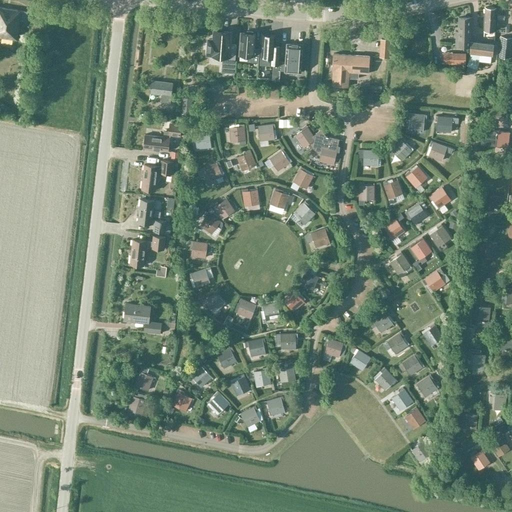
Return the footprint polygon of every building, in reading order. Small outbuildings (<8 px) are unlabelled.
[(0,36),(15,39),(19,19),(25,20),(26,12),(21,11),(21,10),(0,6),(0,36)] [(485,32),(495,33),(495,22),(496,7),(486,6),(485,27),(485,32)] [(471,46),(471,17),(460,17),(460,31),(457,31),(457,45),(471,46)] [(216,28),(215,30),(214,30),(213,40),(208,39),(207,55),(212,55),(212,56),(223,56),(221,72),(234,73),(235,56),(229,56),(231,32),(222,31),(222,30),(221,28),(220,27),(218,27),(216,28)] [(241,32),(240,55),(248,55),(248,61),(259,62),(260,48),(254,48),(255,33),(253,33),(253,32),(246,31),(246,33),(241,32)] [(263,34),(261,63),(280,64),(282,48),(282,47),(275,46),(276,35),(271,35),(269,33),(266,33),(265,34),(263,34)] [(511,35),(503,35),(501,54),(510,55),(511,35)] [(472,42),(472,49),(467,66),(477,69),(482,54),(494,55),(494,43),(472,42)] [(301,72),(303,44),(297,44),(297,43),(292,43),(292,44),(287,43),(285,65),(280,64),(280,70),(285,70),(285,71),(291,72),(290,74),(295,74),(295,72),(301,72)] [(466,53),(444,52),(443,64),(465,64),(466,53)] [(334,54),(333,70),(332,86),(349,87),(349,78),(358,79),(359,72),(369,73),(370,56),(334,54)] [(376,88),(389,89),(390,70),(377,69),(376,88)] [(170,103),(170,99),(173,81),(151,79),(150,91),(162,93),(161,101),(170,103)] [(370,94),(360,94),(360,104),(370,105),(370,94)] [(192,96),(183,95),(181,114),(191,115),(192,96)] [(426,120),(427,115),(410,113),(408,127),(424,129),(424,120),(426,120)] [(459,117),(452,116),(436,115),(436,121),(437,121),(437,130),(451,131),(452,122),(458,123),(459,117)] [(494,131),(493,146),(508,147),(510,133),(509,133),(510,121),(496,120),(495,131),(494,131)] [(180,123),(170,122),(170,121),(169,121),(168,131),(164,130),(163,136),(145,134),(145,133),(143,148),(143,147),(167,150),(169,134),(179,135),(179,136),(181,123),(180,123)] [(230,141),(245,140),(244,124),(238,125),(238,127),(229,127),(230,141)] [(272,129),(275,129),(274,124),(257,126),(259,141),(274,139),(272,129)] [(321,130),(313,136),(306,126),(302,129),(303,130),(295,135),(303,147),(309,143),(316,152),(321,153),(319,161),(334,164),(337,152),(336,151),(339,139),(325,136),(321,130)] [(209,137),(211,137),(210,132),(194,134),(195,148),(210,146),(209,137)] [(402,138),(391,150),(389,153),(392,156),(394,153),(401,160),(411,150),(405,143),(406,142),(402,138)] [(453,148),(447,146),(432,141),(431,145),(432,146),(429,154),(443,159),(445,151),(451,153),(453,148)] [(278,171),(289,163),(284,155),(286,153),(283,149),(269,158),(278,171)] [(379,150),(363,149),(358,149),(358,155),(363,155),(363,164),(378,165),(378,156),(379,156),(379,150)] [(242,170),(256,165),(250,150),(245,152),(246,154),(237,157),(242,170)] [(180,152),(172,151),(171,160),(179,160),(180,152)] [(161,159),(160,166),(144,164),(141,187),(141,188),(155,190),(157,171),(172,173),(174,161),(161,159)] [(218,167),(220,166),(218,162),(203,168),(208,181),(222,176),(218,167)] [(306,188),(312,175),(304,171),(305,169),(300,166),(293,181),(306,188)] [(416,186),(427,177),(417,166),(410,173),(409,172),(405,175),(416,186)] [(387,181),(383,183),(389,198),(391,204),(396,202),(396,201),(404,198),(403,193),(398,180),(388,183),(387,181)] [(359,183),(358,199),(374,199),(374,185),(364,185),(364,183),(359,183)] [(284,207),(289,194),(280,191),(280,189),(275,187),(270,203),(284,207)] [(439,208),(451,199),(442,187),(429,196),(432,201),(433,200),(439,208)] [(244,206),(259,203),(257,189),(247,190),(247,188),(242,189),(244,206)] [(502,210),(503,199),(487,197),(485,211),(491,211),(491,209),(502,210)] [(165,231),(166,222),(166,220),(151,218),(154,200),(140,198),(139,198),(140,199),(137,222),(153,224),(152,230),(165,231)] [(222,219),(234,210),(226,199),(219,204),(218,203),(213,206),(222,219)] [(305,223),(315,212),(308,206),(309,205),(305,201),(294,214),(305,223)] [(423,201),(419,203),(406,212),(408,216),(410,215),(416,223),(427,216),(423,209),(427,206),(423,201)] [(220,220),(219,221),(206,212),(202,217),(204,218),(200,225),(212,232),(217,225),(221,228),(223,225),(222,221),(220,220)] [(393,239),(404,231),(396,219),(382,229),(385,232),(387,231),(393,239)] [(439,246),(451,238),(442,224),(437,227),(438,229),(431,234),(439,246)] [(327,227),(311,233),(304,236),(307,243),(314,240),(316,247),(330,242),(327,233),(329,232),(327,227)] [(129,263),(143,265),(145,246),(164,249),(165,236),(152,235),(152,241),(132,239),(129,262),(129,263)] [(427,263),(423,257),(432,251),(423,237),(418,240),(419,242),(412,247),(423,265),(427,263)] [(205,257),(207,242),(191,240),(190,246),(192,246),(191,254),(205,257)] [(497,256),(498,244),(482,242),(480,256),(486,256),(487,254),(497,256)] [(398,274),(410,266),(401,252),(397,255),(398,257),(390,262),(398,274)] [(166,267),(162,266),(161,271),(158,270),(157,275),(165,276),(166,267)] [(314,289),(319,276),(310,272),(311,270),(307,268),(300,283),(314,289)] [(437,270),(423,279),(426,284),(428,283),(433,291),(445,283),(441,276),(444,273),(440,268),(437,270)] [(196,287),(209,282),(205,269),(189,273),(191,278),(193,278),(196,287)] [(511,301),(511,286),(502,286),(501,301),(511,301)] [(293,310),(304,301),(298,294),(300,293),(296,289),(284,299),(293,310)] [(215,292),(202,304),(206,307),(205,308),(212,315),(213,313),(224,303),(215,292)] [(251,317),(256,304),(241,298),(239,303),(240,304),(237,312),(251,317)] [(159,331),(160,321),(148,320),(150,305),(125,302),(124,316),(138,318),(137,320),(146,321),(145,329),(159,331)] [(266,319),(280,316),(278,302),(262,305),(263,310),(265,310),(266,319)] [(489,321),(491,307),(475,305),(473,319),(489,321)] [(387,310),(373,320),(369,322),(373,328),(376,325),(381,332),(393,324),(388,316),(390,315),(387,310)] [(431,345),(444,337),(435,323),(430,327),(431,329),(423,334),(431,345)] [(298,332),(281,333),(275,333),(276,340),(281,339),(281,348),(295,347),(295,338),(298,338),(298,332)] [(402,332),(388,341),(384,344),(388,349),(391,347),(395,353),(408,345),(403,337),(405,336),(402,332)] [(511,349),(511,345),(511,334),(497,333),(495,348),(511,349)] [(264,337),(248,341),(243,342),(244,347),(249,346),(251,355),(265,352),(263,343),(265,342),(264,337)] [(339,356),(343,342),(327,337),(326,342),(328,343),(325,352),(339,356)] [(224,368),(237,360),(232,352),(234,351),(231,347),(217,355),(224,368)] [(370,357),(356,349),(353,347),(350,351),(355,354),(350,362),(363,369),(370,357)] [(469,352),(467,367),(483,369),(485,354),(481,354),(481,349),(469,348),(469,352)] [(416,353),(402,363),(399,365),(403,371),(406,369),(410,374),(422,366),(417,359),(419,357),(416,353)] [(281,381),(295,378),(293,362),(287,363),(287,365),(278,366),(281,381)] [(200,386),(211,376),(205,370),(207,369),(203,364),(190,376),(200,386)] [(141,365),(140,369),(134,383),(147,389),(153,376),(149,374),(151,370),(141,365)] [(256,385),(271,382),(268,367),(262,368),(262,370),(254,372),(256,385)] [(386,389),(396,379),(384,368),(380,371),(382,373),(376,380),(386,389)] [(238,395),(251,388),(243,374),(238,376),(239,378),(231,382),(238,395)] [(425,396),(439,387),(434,379),(431,375),(418,384),(425,396)] [(401,409),(412,401),(402,387),(399,390),(400,392),(392,397),(401,409)] [(185,410),(192,397),(184,393),(185,391),(179,388),(171,403),(185,410)] [(218,413),(228,403),(216,391),(213,395),(214,396),(208,403),(218,413)] [(504,407),(505,395),(490,393),(488,408),(494,408),(495,406),(504,407)] [(132,394),(128,408),(127,414),(132,416),(133,410),(142,412),(146,399),(137,396),(137,395),(132,394)] [(282,401),(284,400),(283,396),(267,400),(270,414),(285,410),(282,401)] [(247,426),(260,419),(256,410),(258,410),(255,405),(240,413),(247,426)] [(414,429),(426,420),(416,407),(412,410),(412,411),(405,417),(414,429)] [(476,429),(477,414),(461,413),(460,428),(476,429)] [(499,456),(509,449),(501,438),(491,445),(499,456)] [(421,461),(432,452),(423,439),(418,442),(419,444),(412,449),(421,461)] [(476,451),(469,455),(471,458),(478,470),(488,464),(480,452),(478,454),(476,451)] [(455,459),(458,463),(464,457),(461,454),(455,459)]
